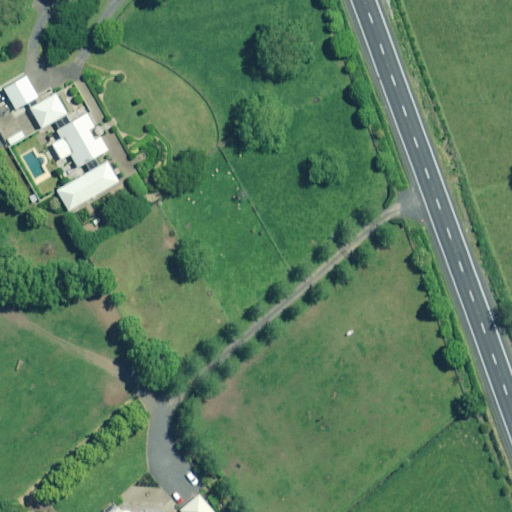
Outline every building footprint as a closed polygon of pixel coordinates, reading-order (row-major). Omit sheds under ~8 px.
[(37,98),(26,77),(5,89),(16,109),(37,98)] [(66,115),(55,95),(31,108),(42,128),(66,115)] [(93,127),(87,115),(49,136),(62,159),(71,154),(78,167),(108,151),(100,137),(94,141),(88,130),(93,127)] [(25,137),(21,131),(8,139),(11,146),(25,137)] [(118,182),(107,163),(57,191),(69,211),(118,182)] [(128,511),(122,505),(113,511),(213,511),(198,494),(179,510),(181,511),(128,511)]
